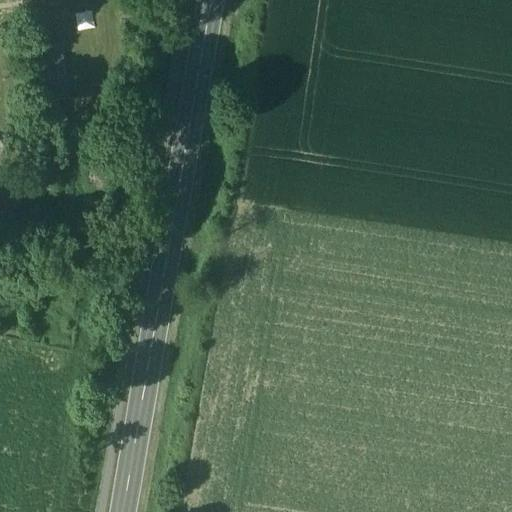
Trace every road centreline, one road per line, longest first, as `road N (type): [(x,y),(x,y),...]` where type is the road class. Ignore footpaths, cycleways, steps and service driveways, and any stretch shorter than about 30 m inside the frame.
road 1 (secondary): [(212,0),(123,511)]
road 2 (track): [(54,511),(90,270)]
